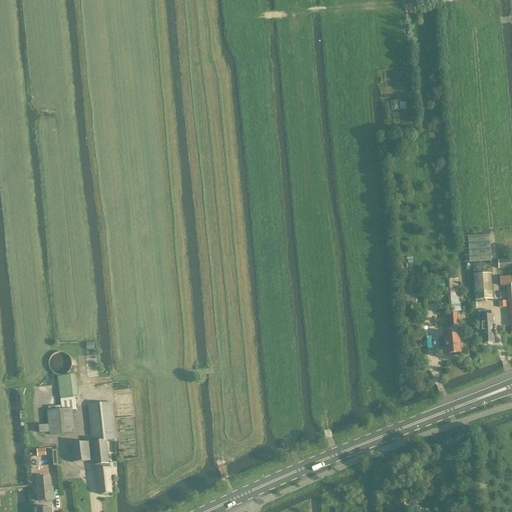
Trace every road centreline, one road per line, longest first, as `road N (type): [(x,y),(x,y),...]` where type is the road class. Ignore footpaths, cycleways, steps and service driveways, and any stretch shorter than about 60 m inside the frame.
road 1 (primary): [(207,511),(511,386)]
road 2 (unclassified): [(241,511),(379,451),(511,405)]
